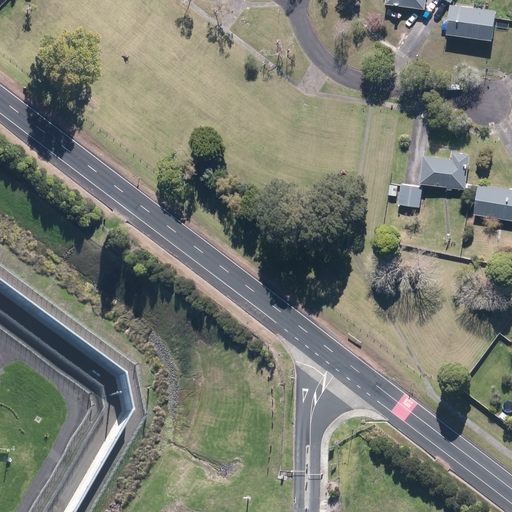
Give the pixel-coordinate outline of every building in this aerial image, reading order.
[(388,0),(388,4),(427,9),(427,0),(388,0)] [(453,5),(449,35),(494,41),(498,11),(453,5)] [(467,190),(473,155),(456,152),(455,159),(427,155),(423,183),(450,187),(449,190),(454,191),(454,188),(467,190)] [(400,204),(421,208),(424,187),(403,183),(400,204)] [(398,196),(399,186),(391,185),(390,195),(398,196)] [(501,218),(511,220),(511,189),(481,185),(476,214),(495,217),(494,220),(500,221),(501,218)] [(501,418),(508,423),(511,419),(504,414),(501,418)] [(350,462),(357,447),(348,443),(341,457),(350,462)] [(373,458),(363,451),(350,469),(361,476),(373,458)] [(453,511),(382,458),(375,467),(381,472),(372,483),(376,486),(357,511),(358,511),(453,511)]
